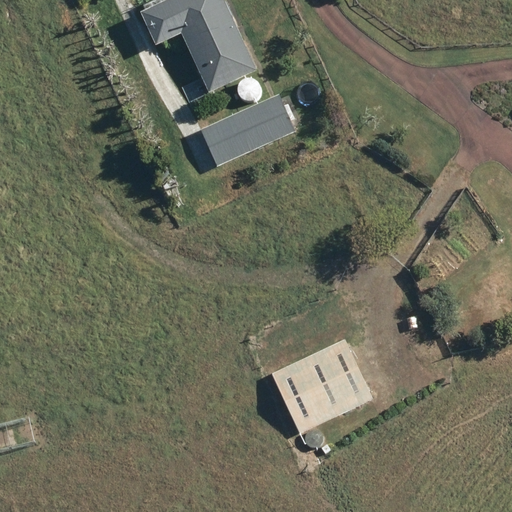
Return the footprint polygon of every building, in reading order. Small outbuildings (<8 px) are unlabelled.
[(188,34),(213,93),(262,71),(230,0),(173,0),(148,12),(163,45),(188,34)] [(203,129),(220,168),(297,133),(282,95),(203,129)] [(263,320),(273,320),(273,311),(263,311),(263,320)] [(407,319),(409,330),(418,329),(416,318),(407,319)] [(275,376),(303,434),(378,399),(350,340),(275,376)] [(322,449),(325,455),(332,451),(329,446),(322,449)]
